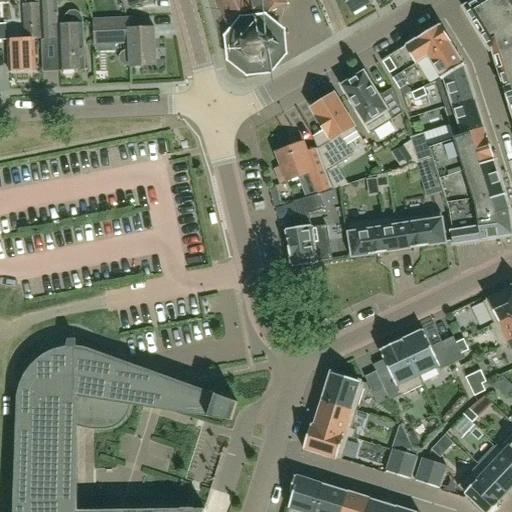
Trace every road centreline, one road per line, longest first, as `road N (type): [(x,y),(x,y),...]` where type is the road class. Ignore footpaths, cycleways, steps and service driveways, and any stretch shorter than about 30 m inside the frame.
road 1 (tertiary): [(298,352),(274,338),(260,312),(210,105)]
road 2 (residential): [(210,105),(255,97),(436,0)]
road 3 (tertiary): [(298,352),(330,350),(511,265)]
road 4 (tertiary): [(210,105),(0,115)]
road 5 (residential): [(274,450),(452,511)]
road 6 (residential): [(447,0),(511,165)]
